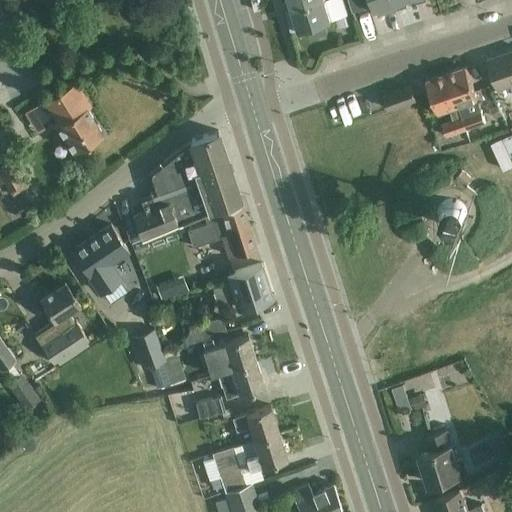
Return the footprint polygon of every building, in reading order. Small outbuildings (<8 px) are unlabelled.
[(320,0),(285,11),(292,31),(347,13),(342,0),(320,0)] [(285,11),(320,0),(289,0),(292,8),(285,11)] [(365,0),(348,0),(352,11),(368,7),(365,0)] [(396,10),(393,0),(371,0),(377,16),(396,10)] [(393,0),(396,10),(404,7),(402,0),(415,0),(416,3),(415,0),(393,0)] [(511,83),(511,50),(487,58),(497,89),(511,83)] [(52,80),(49,62),(31,66),(33,74),(19,77),(21,85),(52,80)] [(465,66),(446,73),(466,130),(485,124),(481,111),(480,111),(476,99),(476,98),(472,85),(465,66)] [(466,130),(446,73),(426,79),(432,98),(437,112),(448,109),(452,120),(442,124),(446,136),(466,130)] [(75,80),(38,103),(52,127),(57,125),(73,151),(102,134),(86,107),(90,105),(75,80)] [(383,95),(384,97),(388,109),(415,99),(410,85),(383,95)] [(215,131),(216,131),(191,140),(175,151),(162,162),(163,162),(149,173),(156,193),(140,199),(144,211),(131,216),(139,239),(138,239),(139,240),(221,205),(240,199),(217,131),(215,131)] [(0,168),(0,175),(11,195),(27,186),(22,177),(19,179),(10,163),(0,168)] [(462,171),(453,183),(457,184),(464,186),(465,187),(466,185),(467,186),(467,185),(472,179),(470,177),(462,171)] [(438,218),(428,231),(440,240),(450,228),(451,228),(452,229),(454,228),(455,228),(457,228),(458,227),(460,227),(461,226),(462,225),(463,224),(464,222),(465,221),(466,220),(467,218),(467,217),(467,216),(467,215),(467,213),(467,212),(467,210),(467,208),(466,208),(477,194),(476,194),(476,195),(466,187),(465,187),(464,186),(454,198),(452,198),(451,198),(449,198),(448,199),(446,199),(445,200),(444,201),(442,202),(441,203),(440,204),(439,205),(439,207),(438,208),(438,209),(437,211),(437,212),(437,214),(437,215),(438,217),(438,218)] [(226,256),(256,246),(242,204),(206,216),(208,222),(187,229),(191,241),(186,242),(187,246),(220,236),(226,256)] [(111,224),(73,249),(101,291),(120,278),(109,261),(128,249),(111,224)] [(229,282),(212,288),(218,305),(234,299),(237,309),(257,302),(262,300),(272,297),(261,263),(226,275),(229,282)] [(34,333),(42,344),(56,365),(88,344),(68,312),(79,305),(64,281),(39,298),(54,320),(34,333)] [(491,322),(485,311),(497,305),(485,282),(472,289),(468,281),(441,295),(463,336),(491,322)] [(196,324),(202,339),(226,331),(221,316),(196,324)] [(397,370),(431,360),(418,317),(384,327),(397,370)] [(154,328),(132,336),(143,367),(149,365),(153,363),(166,359),(165,356),(154,328)] [(228,340),(202,349),(210,375),(217,372),(255,360),(247,334),(228,340)] [(0,368),(0,369),(14,359),(0,339),(0,368)] [(166,359),(153,363),(162,387),(185,378),(176,352),(165,356),(166,359)] [(255,360),(217,372),(225,398),(239,394),(264,386),(255,360)] [(8,383),(25,408),(40,397),(23,374),(8,383)] [(220,395),(195,403),(199,418),(224,410),(220,395)] [(246,429),(249,440),(278,431),(270,405),(228,418),(233,433),(246,429)] [(278,431),(249,440),(254,455),(241,459),(245,471),(286,458),(278,431)] [(447,431),(446,432),(426,437),(430,451),(420,454),(429,483),(468,471),(464,458),(456,460),(447,431)] [(479,458),(477,433),(468,434),(469,459),(479,458)] [(225,490),(246,483),(233,444),(212,451),(225,490)] [(486,476),(492,490),(511,480),(511,471),(509,465),(486,476)] [(251,481),(246,483),(225,490),(232,511),(251,511),(251,510),(260,507),(251,481)] [(300,511),(342,511),(333,483),(312,493),(308,484),(291,492),(300,511)] [(485,511),(482,504),(469,510),(460,488),(435,498),(440,511),(485,511)]
